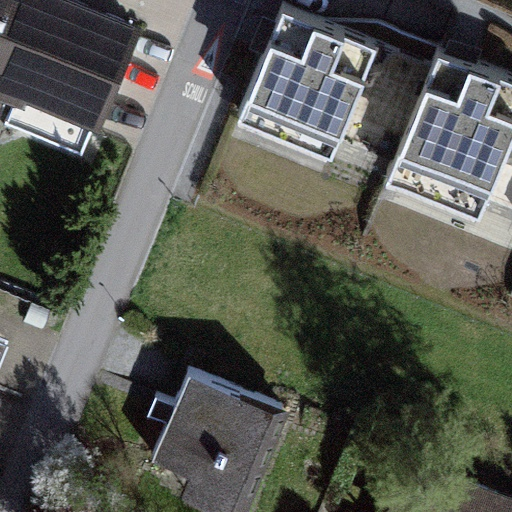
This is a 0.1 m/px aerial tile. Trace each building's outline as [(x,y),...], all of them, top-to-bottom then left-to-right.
[(130,27),(67,0),(0,0),(0,95),(85,132),(130,27)] [(378,41),(285,4),(240,114),(334,152),(378,41)] [(511,133),(511,72),(444,45),(391,174),(481,210),(511,133)] [(246,511),(281,419),(190,385),(154,482),(233,511),(246,511)] [(511,511),(511,507),(422,476),(409,511),(511,511)]
